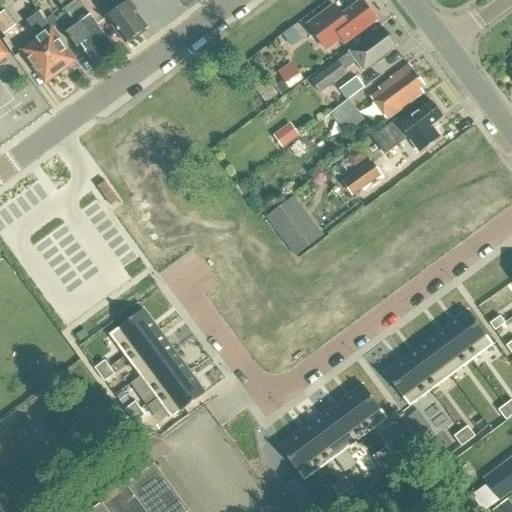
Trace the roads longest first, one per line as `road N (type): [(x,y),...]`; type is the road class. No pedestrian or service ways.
road 1 (residential): [(179,279),(267,396),(511,216)]
road 2 (residential): [(0,173),(235,0)]
